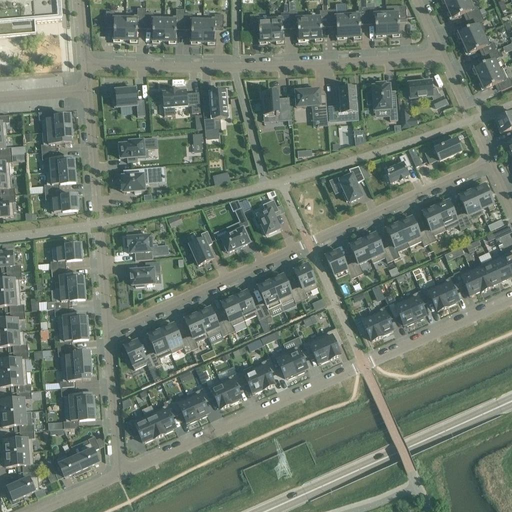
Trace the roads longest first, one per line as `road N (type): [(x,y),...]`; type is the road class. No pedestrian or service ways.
road 1 (residential): [(118,475),(511,298)]
road 2 (residential): [(490,162),(107,327)]
road 3 (residential): [(441,55),(236,68),(84,63)]
road 4 (tertiary): [(265,511),(511,401)]
road 5 (residential): [(118,475),(107,327)]
